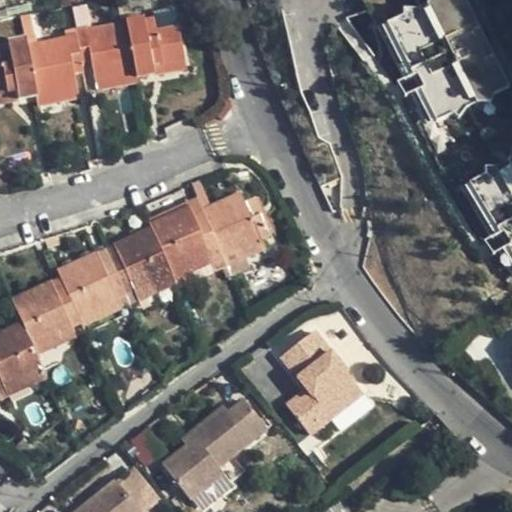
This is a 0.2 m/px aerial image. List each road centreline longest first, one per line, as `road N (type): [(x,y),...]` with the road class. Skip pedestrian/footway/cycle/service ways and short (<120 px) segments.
road 1 (residential): [(341,273),(41,488),(12,499)]
road 2 (residential): [(219,0),(264,119),(341,273)]
road 3 (residential): [(341,273),(421,368),(511,452)]
